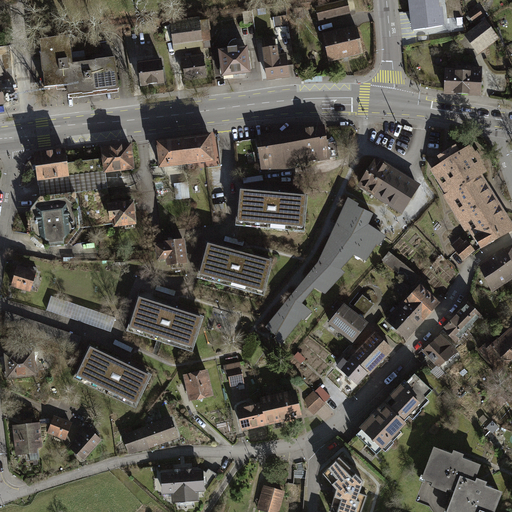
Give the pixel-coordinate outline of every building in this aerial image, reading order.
[(408,0),(412,30),(426,28),(440,25),(437,0),(408,0)] [(317,8),(320,19),(349,12),(347,1),(317,8)] [(468,15),(465,17),(469,23),(472,21),(474,25),(483,19),(476,9),(468,15)] [(170,24),(174,53),(203,49),(202,42),(212,41),(209,21),(199,23),(199,19),(170,24)] [(483,23),(465,36),(474,48),(493,35),(483,23)] [(324,36),(329,61),(362,53),(356,28),(324,36)] [(37,41),(43,87),(64,85),(66,95),(117,89),(113,58),(94,60),(94,64),(83,66),(82,52),(69,54),(67,37),(37,41)] [(266,78),(286,75),(283,54),(275,55),(273,39),(261,41),(266,78)] [(220,52),(223,76),(250,72),(247,49),(220,52)] [(186,79),(206,76),(203,55),(185,57),(185,61),(183,61),(186,79)] [(138,63),(142,88),(166,85),(163,60),(138,63)] [(446,72),(445,93),(481,95),(482,71),(454,70),(454,72),(446,72)] [(326,128),(305,131),(311,168),(332,165),(326,128)] [(305,131),(271,137),(277,174),(311,168),(305,131)] [(210,136),(184,139),(187,164),(213,160),(210,136)] [(271,137),(257,139),(263,176),(277,174),(271,137)] [(157,142),(160,167),(187,164),(184,139),(157,142)] [(128,145),(101,148),(102,158),(103,171),(131,168),(128,145)] [(478,176),(485,172),(469,147),(459,153),(455,147),(439,157),(443,163),(436,167),(440,173),(437,175),(448,194),(449,194),(478,176)] [(62,151),(32,155),(36,180),(66,175),(62,151)] [(375,155),(357,184),(401,212),(420,183),(375,155)] [(102,158),(83,160),(84,174),(103,172),(103,171),(102,158)] [(448,194),(448,195),(462,217),(492,198),(478,176),(449,194),(448,194)] [(189,183),(175,184),(176,200),(190,198),(189,183)] [(27,234),(44,247),(65,245),(77,228),(109,224),(107,204),(105,188),(38,196),(25,212),(27,234)] [(238,190),(236,220),(301,226),(303,196),(238,190)] [(492,198),(462,217),(476,239),(477,239),(506,221),(492,198)] [(130,202),(107,204),(109,224),(113,223),(113,225),(133,223),(130,202)] [(333,247),(319,264),(328,270),(337,279),(343,273),(339,269),(356,251),(367,258),(382,235),(367,225),(372,214),(348,203),(336,227),(350,233),(346,241),(333,235),(328,245),(333,247)] [(477,239),(482,248),(511,230),(506,221),(477,239)] [(452,246),(463,259),(474,250),(467,242),(465,243),(461,238),(452,246)] [(157,244),(159,259),(167,258),(168,265),(186,263),(183,240),(157,244)] [(208,245),(200,274),(263,291),(271,261),(208,245)] [(504,250),(480,266),(490,287),(511,274),(511,265),(511,264),(511,263),(511,247),(504,251),(504,250)] [(384,260),(413,284),(418,277),(389,254),(384,260)] [(326,291),(337,279),(328,270),(319,264),(304,282),(312,289),(316,284),(326,291)] [(18,267),(12,288),(32,294),(38,273),(18,267)] [(420,287),(400,310),(417,326),(438,303),(420,287)] [(299,289),(278,314),(294,327),(308,310),(300,303),(307,295),(299,289)] [(351,308),(363,318),(375,304),(362,294),(351,308)] [(117,319),(52,297),(47,311),(112,333),(117,319)] [(140,298),(130,327),(192,347),(201,318),(140,298)] [(327,322),(352,342),(368,321),(363,318),(351,308),(344,302),(327,322)] [(469,303),(444,330),(456,341),(469,328),(473,333),(485,320),(469,303)] [(388,322),(406,338),(417,326),(400,310),(388,322)] [(283,340),(294,327),(278,314),(267,327),(283,340)] [(511,328),(500,340),(506,348),(505,349),(511,356),(511,357),(511,358),(511,328)] [(350,356),(368,373),(369,374),(394,348),(375,330),(350,356)] [(456,352),(440,337),(424,351),(430,356),(422,363),(432,373),(439,365),(439,366),(456,352)] [(480,350),(498,370),(511,358),(511,357),(511,356),(505,349),(506,348),(500,340),(497,337),(490,344),(488,342),(480,350)] [(91,348),(77,375),(136,403),(149,376),(91,348)] [(5,355),(7,380),(38,377),(36,352),(5,355)] [(336,365),(357,383),(368,373),(350,356),(346,361),(342,357),(336,365)] [(207,368),(182,373),(188,400),(213,395),(207,368)] [(228,372),(230,381),(242,379),(241,370),(228,372)] [(397,391),(385,404),(404,422),(418,408),(417,407),(432,391),(415,374),(398,392),(397,391)] [(328,397),(318,386),(312,392),(322,402),(328,397)] [(259,403),(236,409),(241,429),(298,416),(293,391),(258,399),(259,403)] [(311,409),(312,411),(322,402),(312,392),(304,400),(306,408),(309,411),(311,409)] [(385,404),(356,435),(377,454),(391,440),(390,439),(405,423),(404,422),(385,404)] [(178,436),(171,416),(121,433),(128,453),(178,436)] [(48,434),(66,441),(73,423),(55,417),(48,434)] [(12,426),(15,454),(27,453),(28,460),(38,459),(36,447),(39,447),(37,425),(25,427),(25,424),(12,426)] [(79,435),(68,447),(84,463),(104,442),(86,426),(78,434),(79,435)] [(446,486),(457,490),(461,478),(472,482),(479,466),(460,459),(462,455),(454,453),(453,456),(435,449),(424,478),(435,482),(434,485),(445,489),(446,486)] [(320,511),(366,511),(368,506),(361,500),(372,485),(337,461),(322,479),(325,482),(315,494),(324,500),(320,511)] [(183,470),(183,472),(185,500),(195,500),(194,489),(202,489),(201,472),(191,473),(191,469),(183,470)] [(172,501),(185,500),(183,472),(172,473),(172,474),(160,475),(161,492),(171,491),(172,501)] [(493,511),(501,493),(484,487),(485,483),(478,480),(477,484),(472,482),(461,478),(457,490),(448,511),(493,511)] [(268,486),(261,508),(276,511),(282,491),(268,486)]
